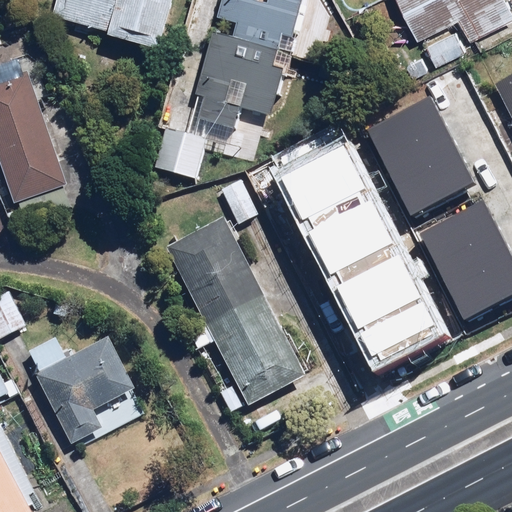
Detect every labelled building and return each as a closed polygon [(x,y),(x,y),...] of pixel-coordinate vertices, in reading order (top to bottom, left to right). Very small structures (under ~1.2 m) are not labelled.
[(175,0),(61,0),(54,25),(161,54),(175,0)] [(227,0),(193,134),(170,128),(159,172),(196,181),(206,141),(233,148),(243,112),(270,119),(283,71),(274,69),(280,47),(295,51),(308,0),(227,0)] [(400,0),(421,40),(459,20),(471,44),(511,22),(511,11),(506,0),(400,0)] [(468,53),(457,30),(423,48),(434,71),(468,53)] [(432,73),(422,54),(402,66),(412,84),(432,73)] [(27,74),(0,83),(0,164),(23,230),(76,211),(27,74)] [(511,78),(491,90),(511,128),(511,78)] [(458,149),(436,104),(371,136),(392,180),(458,149)] [(344,138),(272,174),(287,202),(358,166),(344,138)] [(479,193),(458,149),(392,180),(414,224),(479,193)] [(358,166),(287,202),(301,230),(373,194),(358,166)] [(261,216),(243,182),(217,195),(236,229),(261,216)] [(373,194),(301,230),(316,258),(387,222),(373,194)] [(511,252),(489,208),(424,240),(445,284),(511,252)] [(305,378),(225,220),(164,251),(244,409),(305,378)] [(387,222),(316,258),(330,286),(402,250),(387,222)] [(402,250),(330,286),(344,314),(416,278),(402,250)] [(511,305),(511,255),(511,252),(445,284),(466,328),(511,305)] [(292,266),(303,288),(322,279),(311,256),(292,266)] [(416,278),(344,314),(359,342),(431,306),(416,278)] [(0,340),(27,327),(10,293),(0,297),(0,340)] [(431,306),(359,342),(373,370),(445,334),(431,306)] [(105,437),(148,417),(113,342),(70,362),(59,339),(29,353),(72,446),(102,432),(105,437)] [(0,378),(0,401),(9,397),(0,378)] [(37,496),(0,424),(0,511),(36,511),(30,500),(37,496)]
